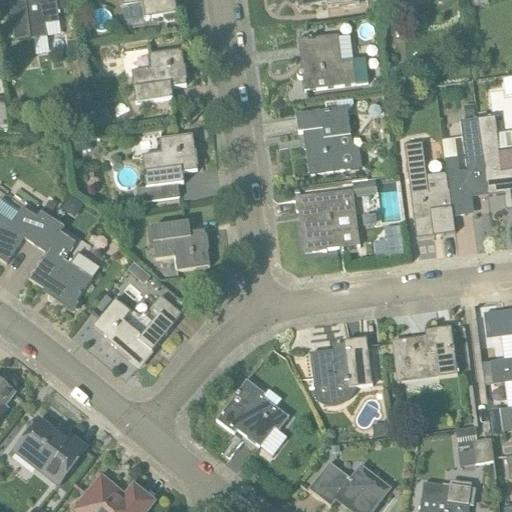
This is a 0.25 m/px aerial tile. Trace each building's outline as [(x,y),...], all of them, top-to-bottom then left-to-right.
[(56,0),(19,0),(20,5),(10,6),(14,43),(47,39),(44,21),(59,19),(56,0)] [(142,7),(144,21),(177,17),(175,0),(121,0),(123,9),(142,7)] [(359,5),(358,0),(300,0),(301,9),(327,5),(327,9),(359,5)] [(305,94),(368,87),(365,60),(341,63),(339,40),(313,44),(313,40),(308,41),(308,44),(300,45),(304,71),(300,72),(299,72),(298,73),(298,74),(297,75),(297,76),(297,77),(297,78),(297,79),(298,80),(298,81),(300,81),(301,82),(302,82),(303,81),(305,94)] [(80,41),(69,42),(70,56),(81,55),(80,41)] [(135,106),(153,104),(173,101),(172,91),(187,89),(182,53),(149,57),(150,70),(131,73),(135,106)] [(413,68),(389,70),(391,85),(414,83),(413,68)] [(373,85),(373,92),(384,91),(383,79),(376,80),(373,85)] [(511,80),(501,82),(503,97),(511,96),(511,80)] [(304,136),(311,177),(354,170),(362,169),(360,154),(351,148),(347,113),(353,106),(352,101),(326,105),(327,114),(296,119),(298,137),(304,136)] [(474,106),(464,107),(465,120),(475,119),(474,106)] [(104,129),(105,112),(92,112),(92,129),(104,129)] [(478,120),(488,198),(504,196),(505,208),(511,207),(511,149),(499,152),(495,118),(478,120)] [(446,174),(447,174),(453,219),(466,218),(465,214),(473,212),(472,200),(488,198),(478,120),(460,123),(466,173),(459,174),(457,159),(444,161),(446,174)] [(161,155),(142,158),(144,176),(143,176),(144,182),(145,182),(146,190),(137,191),(139,206),(180,200),(178,187),(184,186),(182,176),(197,174),(193,138),(160,142),(161,155)] [(453,219),(447,174),(446,174),(427,177),(422,145),(404,147),(414,221),(417,241),(455,236),(453,219)] [(375,182),(353,185),(354,200),(376,197),(375,182)] [(360,248),(357,228),(353,194),(295,202),(297,216),(301,215),(303,227),(300,228),(302,241),(303,241),(305,255),(322,253),(323,254),(326,254),(326,252),(360,248)] [(50,203),(43,213),(49,217),(56,207),(50,203)] [(24,241),(35,249),(53,222),(41,214),(37,220),(22,209),(10,226),(0,219),(0,262),(7,267),(24,241)] [(53,222),(35,249),(46,256),(29,281),(73,311),(93,281),(64,262),(75,246),(60,235),(64,230),(53,222)] [(174,260),(176,274),(210,269),(205,234),(190,235),(189,225),(169,228),(151,230),(156,262),(174,260)] [(141,272),(133,265),(127,273),(135,280),(141,272)] [(113,302),(106,296),(96,308),(103,314),(113,302)] [(181,316),(160,299),(151,311),(161,319),(140,343),(120,327),(130,314),(115,302),(93,329),(107,341),(106,342),(131,363),(132,361),(139,367),(145,360),(141,357),(147,350),(152,355),(174,328),(172,327),(181,316)] [(511,361),(511,312),(483,316),(486,338),(508,336),(511,361)] [(398,385),(457,377),(451,330),(425,334),(425,340),(393,344),(398,385)] [(345,352),(310,356),(315,403),(350,398),(349,390),(372,387),(366,341),(344,344),(345,352)] [(511,361),(489,363),(492,386),(511,383),(511,361)] [(279,434),(289,420),(263,400),(265,397),(247,383),(216,423),(234,437),(237,433),(260,450),(275,431),(279,434)] [(0,421),(8,412),(4,409),(14,395),(0,384),(0,421)] [(511,409),(500,411),(503,434),(511,432),(511,457),(506,458),(506,459),(511,458),(511,409)] [(12,457),(56,491),(86,452),(59,431),(55,436),(39,423),(12,457)] [(325,441),(330,443),(335,439),(334,433),(329,431),(324,434),(325,441)] [(473,443),(476,467),(493,464),(490,441),(473,443)] [(329,465),(308,493),(331,511),(337,503),(349,511),(373,511),(386,497),(355,473),(349,481),(329,465)] [(75,511),(147,511),(153,505),(139,493),(130,504),(101,480),(75,511)] [(449,489),(423,485),(419,511),(468,511),(469,508),(473,509),(476,491),(471,491),(472,486),(450,483),(449,489)]
